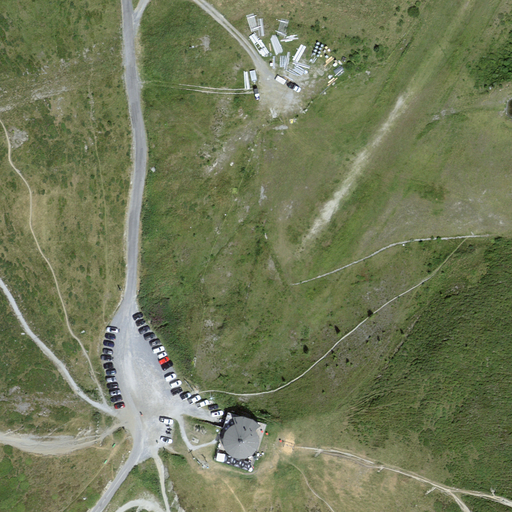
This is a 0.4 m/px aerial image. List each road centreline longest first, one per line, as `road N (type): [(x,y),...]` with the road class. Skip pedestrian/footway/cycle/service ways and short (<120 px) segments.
road 1 (unclassified): [(128,0),(141,153),(130,292),(109,359),(137,444),(95,511)]
road 2 (track): [(200,0),(244,41),(285,100)]
